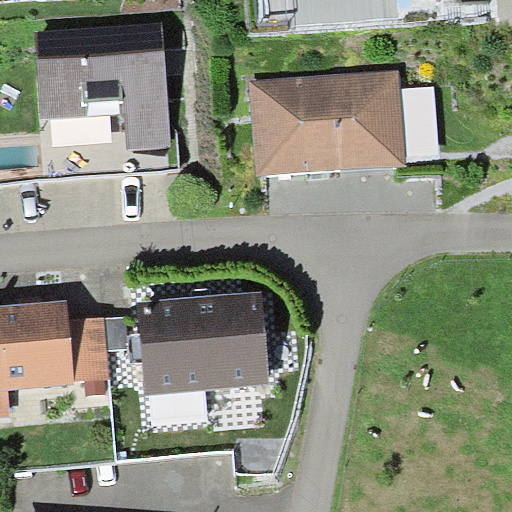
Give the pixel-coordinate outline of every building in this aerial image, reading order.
[(163,29),(36,37),(41,120),(119,115),(120,138),(170,134),(163,29)] [(394,75),(256,87),(264,175),(401,164),(394,75)] [(415,87),(419,153),(446,151),(442,86),(415,87)] [(261,302),(143,315),(152,397),(270,384),(261,302)] [(0,337),(0,416),(104,408),(98,330),(0,337)]
